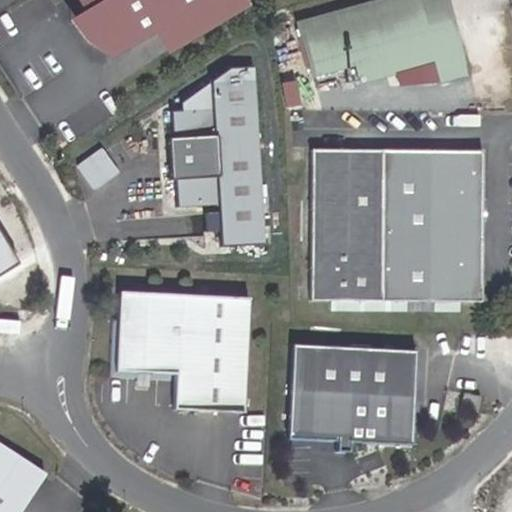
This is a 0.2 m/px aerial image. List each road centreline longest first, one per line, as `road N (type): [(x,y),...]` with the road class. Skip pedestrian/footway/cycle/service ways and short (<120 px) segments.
road 1 (unclassified): [(45,373),(74,318),(74,276),(60,225),(0,121)]
road 2 (unclassified): [(45,373),(81,428),(130,473),(196,511)]
road 3 (unclassified): [(399,511),(468,468),(511,423)]
